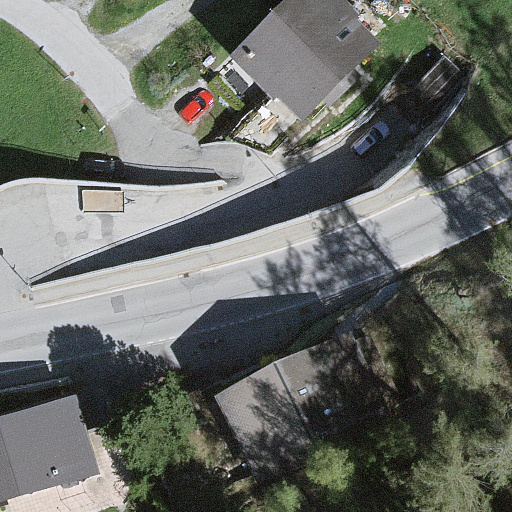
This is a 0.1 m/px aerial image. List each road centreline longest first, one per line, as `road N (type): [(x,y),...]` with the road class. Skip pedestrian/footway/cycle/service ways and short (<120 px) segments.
road 1 (residential): [(0,257),(30,238),(91,224),(223,223),(242,216),(258,192),(240,161),(168,165),(60,38),(2,0)]
road 2 (tertiary): [(0,345),(318,269),(511,186)]
